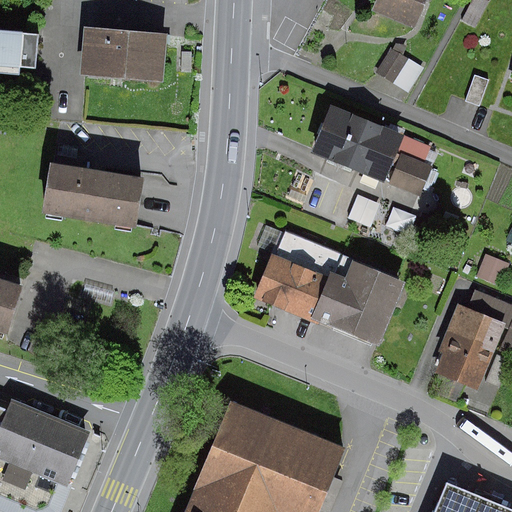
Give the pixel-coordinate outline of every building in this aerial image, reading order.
[(418,27),(428,0),(376,0),(372,9),(418,27)] [(491,7),(478,0),(474,0),(462,23),(477,32),(491,7)] [(165,38),(88,32),(85,72),(162,78),(165,38)] [(53,42),(0,35),(0,64),(49,71),(53,42)] [(424,73),(393,53),(379,74),(411,94),(424,73)] [(490,84),(475,78),(466,102),(481,108),(490,84)] [(332,111),(315,151),(348,164),(365,125),(332,111)] [(398,139),(365,125),(348,164),(381,178),(389,161),(394,163),(397,156),(392,154),(398,139)] [(431,147),(404,136),(397,153),(401,154),(424,164),(431,147)] [(424,164),(401,154),(389,184),(421,196),(433,167),(424,164)] [(141,181),(51,167),(44,210),(135,225),(141,181)] [(379,204),(357,195),(347,219),(370,228),(379,204)] [(416,217),(393,208),(386,226),(410,235),(416,217)] [(343,256),(285,232),(258,297),(316,321),(318,316),(343,256)] [(343,256),(318,316),(373,339),(398,279),(343,256)] [(510,264),(491,256),(482,280),(501,288),(510,264)] [(20,286),(0,280),(0,330),(6,332),(20,286)] [(511,337),(511,328),(463,310),(440,371),(492,391),(511,337)] [(0,504),(19,511),(28,511),(29,511),(30,511),(42,511),(43,511),(51,509),(54,501),(58,502),(86,435),(14,405),(11,411),(2,408),(0,407),(0,504)] [(316,511),(342,451),(231,406),(187,511),(316,511)] [(511,511),(511,510),(482,498),(445,483),(433,511),(511,511)]
